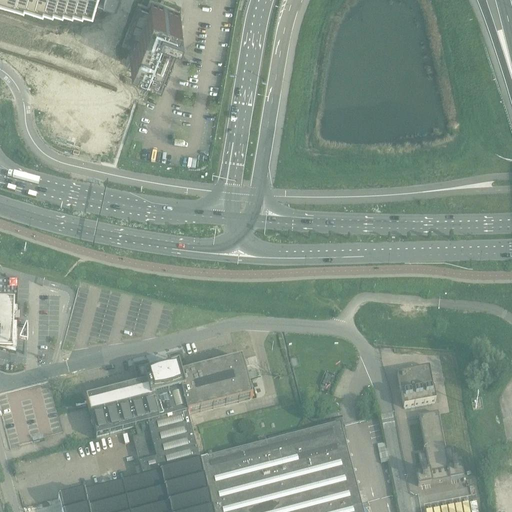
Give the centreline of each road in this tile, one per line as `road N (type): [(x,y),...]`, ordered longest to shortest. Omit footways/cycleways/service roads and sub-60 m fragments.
road 1 (unclassified): [(0,384),(248,323),(340,328),(370,356),(409,511)]
road 2 (secondary): [(235,252),(511,248)]
road 3 (secondary): [(511,227),(252,221)]
road 4 (secondary): [(0,205),(122,238),(235,252)]
road 5 (motorway): [(252,221),(295,0)]
road 6 (motorway): [(262,0),(229,219)]
road 7 (secondary): [(229,219),(26,183)]
